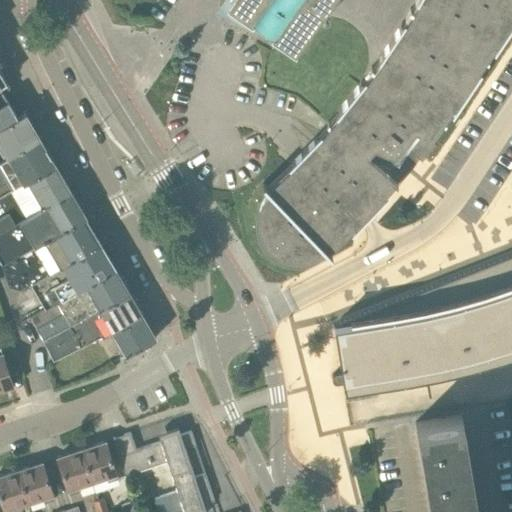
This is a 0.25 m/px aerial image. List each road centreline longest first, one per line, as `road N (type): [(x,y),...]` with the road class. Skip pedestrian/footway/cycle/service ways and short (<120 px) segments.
road 1 (residential): [(28,0),(26,14),(120,207),(165,285),(204,312)]
road 2 (residential): [(256,321),(430,226),(511,117)]
road 3 (tertiary): [(195,226),(57,0)]
road 4 (residential): [(0,440),(58,420),(208,342)]
road 5 (residential): [(359,212),(259,119),(209,110)]
road 6 (tertiary): [(208,342),(231,412),(282,502)]
road 7 (tertiary): [(280,461),(270,358),(256,321)]
